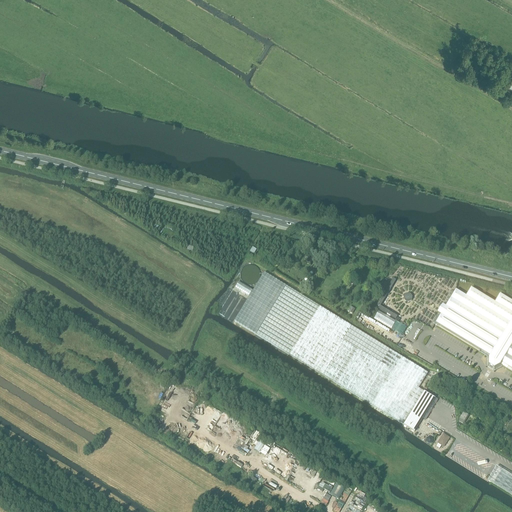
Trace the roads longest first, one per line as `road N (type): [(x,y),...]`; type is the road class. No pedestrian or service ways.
road 1 (primary): [(511,276),(0,150)]
road 2 (track): [(511,109),(329,0)]
road 3 (track): [(170,412),(332,511)]
road 4 (track): [(329,155),(511,202)]
